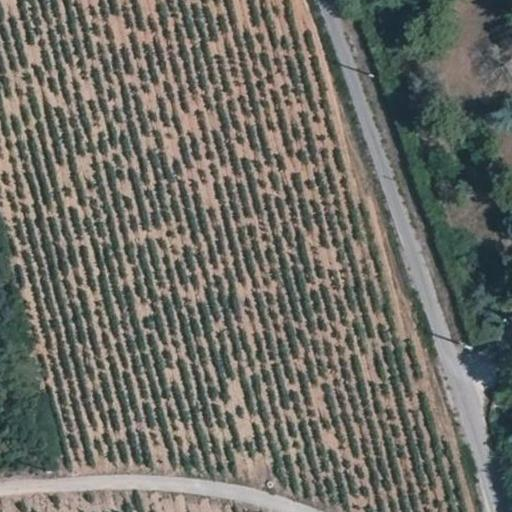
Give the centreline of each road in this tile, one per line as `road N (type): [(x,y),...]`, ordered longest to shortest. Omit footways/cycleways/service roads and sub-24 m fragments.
road 1 (unclassified): [(496,511),(327,0)]
road 2 (track): [(307,511),(264,493),(192,479),(0,491)]
